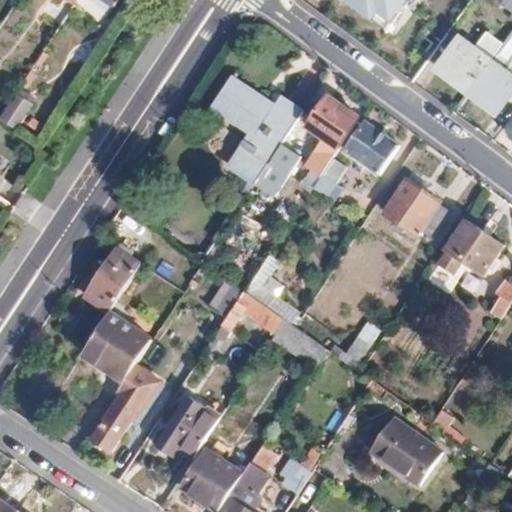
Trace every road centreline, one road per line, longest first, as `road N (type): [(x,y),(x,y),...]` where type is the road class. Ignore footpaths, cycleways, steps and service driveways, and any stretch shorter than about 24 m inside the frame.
road 1 (tertiary): [(217,0),(0,328)]
road 2 (residential): [(511,182),(268,0)]
road 3 (residential): [(0,426),(130,511)]
